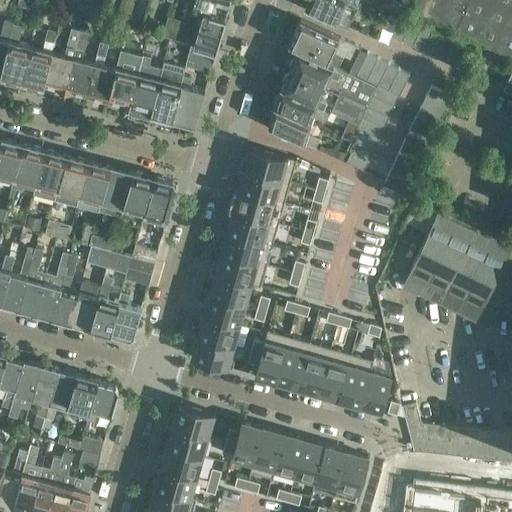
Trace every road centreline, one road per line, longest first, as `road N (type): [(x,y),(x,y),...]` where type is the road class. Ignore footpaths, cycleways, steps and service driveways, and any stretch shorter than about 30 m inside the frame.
road 1 (unclassified): [(376,511),(394,438),(153,369)]
road 2 (unknown): [(338,170),(315,274),(361,285),(393,209),(388,200)]
road 3 (residential): [(206,166),(0,114)]
road 4 (residential): [(153,369),(206,166)]
road 5 (residential): [(206,166),(259,0)]
road 6 (residential): [(153,369),(0,325)]
road 7 (residential): [(107,511),(153,369)]
road 8 (unknown): [(220,123),(338,170)]
